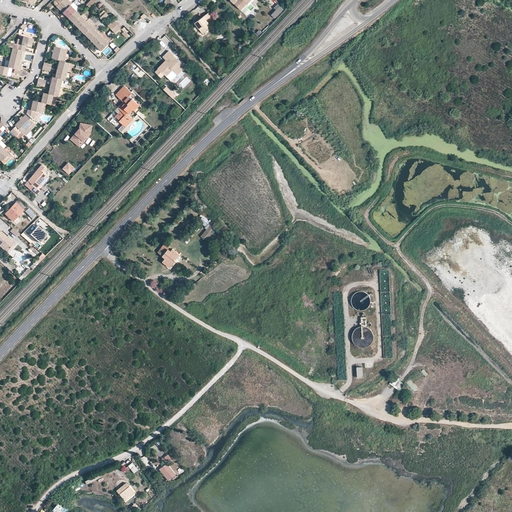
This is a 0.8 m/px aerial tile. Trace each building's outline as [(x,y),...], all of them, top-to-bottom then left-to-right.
[(75,0),(54,0),(59,4),(56,7),(62,13),(70,5),(73,3),(75,0)] [(237,0),(238,0),(236,0),(230,0),(231,0),(240,10),(246,4),(245,2),(247,0),(237,0)] [(78,8),(73,3),(70,5),(75,11),(78,8)] [(271,15),(275,19),(284,10),(278,4),(274,8),(276,10),(271,15)] [(70,5),(62,13),(68,18),(75,11),(70,5)] [(75,11),(68,18),(73,23),(80,16),(75,11)] [(108,15),(105,13),(100,18),(103,21),(108,15)] [(206,20),(212,16),(209,13),(195,23),(203,34),(211,27),(206,20)] [(80,16),(73,23),(78,29),(86,21),(80,16)] [(91,27),(86,21),(78,29),(84,34),(91,27)] [(111,30),(117,24),(114,21),(108,26),(111,30)] [(100,31),(102,29),(95,22),(93,25),(99,31),(100,31)] [(121,28),(117,24),(111,30),(115,33),(121,28)] [(93,25),(91,27),(84,34),(90,41),(97,33),(99,31),(93,25)] [(90,41),(95,46),(103,38),(97,33),(90,41)] [(105,36),(103,38),(108,44),(111,41),(105,36)] [(17,49),(25,51),(26,46),(31,47),(33,39),(23,37),(22,38),(21,45),(18,44),(17,49)] [(103,38),(95,46),(101,51),(108,44),(103,38)] [(51,59),(59,61),(64,62),(66,50),(54,47),(51,59)] [(17,49),(12,48),(9,58),(23,61),(25,51),(17,49)] [(163,57),(167,60),(169,63),(167,65),(165,62),(159,69),(160,70),(166,76),(167,77),(173,70),(178,75),(183,70),(187,66),(180,59),(179,59),(170,50),(166,54),(163,57)] [(23,61),(9,58),(7,68),(8,68),(11,69),(15,70),(17,70),(19,64),(22,65),(23,61)] [(59,61),(57,69),(67,72),(69,63),(67,63),(64,62),(59,61)] [(7,68),(0,65),(0,74),(6,76),(7,71),(8,68),(7,68)] [(54,78),(62,79),(64,80),(67,72),(57,69),(55,75),(54,78)] [(164,78),(166,76),(160,70),(157,72),(164,78)] [(52,77),(50,86),(60,88),(62,79),(54,78),(52,77)] [(115,93),(118,96),(123,101),(126,104),(123,108),(121,110),(116,116),(120,120),(119,120),(126,126),(130,122),(126,119),(130,115),(128,114),(133,109),(137,112),(140,109),(141,109),(142,108),(142,107),(140,105),(141,105),(139,102),(138,103),(132,98),(131,99),(127,96),(131,92),(124,84),(115,93)] [(48,94),(53,95),(57,96),(60,88),(50,86),(48,94)] [(167,86),(164,89),(173,98),(176,95),(167,86)] [(33,97),(32,101),(43,103),(50,105),(53,95),(48,94),(43,93),(42,97),(41,99),(38,98),(33,97)] [(28,106),(27,110),(36,112),(40,113),(43,103),(32,101),(31,105),(31,107),(28,106)] [(126,104),(123,101),(118,107),(121,110),(123,108),(126,104)] [(36,112),(27,110),(26,112),(34,120),(36,112)] [(14,125),(15,126),(21,131),(22,133),(33,122),(25,114),(14,125)] [(91,126),(81,124),(80,128),(71,139),(79,146),(89,135),(91,126)] [(15,126),(13,129),(18,134),(21,131),(15,126)] [(8,154),(3,149),(0,151),(0,160),(1,161),(8,154)] [(12,157),(8,154),(1,161),(4,164),(12,157)] [(68,163),(63,168),(69,173),(73,168),(68,163)] [(46,171),(48,168),(43,164),(26,184),(37,193),(41,189),(38,187),(49,174),(46,171)] [(23,210),(26,207),(20,202),(18,205),(16,202),(5,213),(13,221),(24,210),(23,210)] [(29,208),(25,212),(32,218),(36,215),(29,208)] [(215,229),(208,223),(204,228),(212,233),(215,229)] [(37,226),(30,234),(40,243),(47,234),(37,226)] [(0,231),(0,245),(6,251),(13,244),(6,238),(7,237),(0,231)] [(8,253),(17,244),(8,236),(7,237),(6,238),(13,244),(6,251),(8,253)] [(169,267),(175,260),(174,259),(178,253),(172,249),(171,251),(167,248),(169,246),(165,243),(157,252),(165,258),(162,261),(169,267)] [(36,261),(38,263),(46,256),(43,253),(36,261)] [(35,267),(32,265),(24,272),(27,275),(35,267)] [(363,366),(356,367),(357,379),(365,378),(363,366)] [(406,384),(399,379),(393,388),(400,393),(406,384)] [(410,380),(406,384),(415,392),(419,388),(410,380)] [(132,463),(128,467),(134,474),(138,470),(132,463)] [(168,480),(175,475),(167,463),(159,469),(168,480)] [(134,493),(126,484),(117,492),(125,501),(134,493)]
